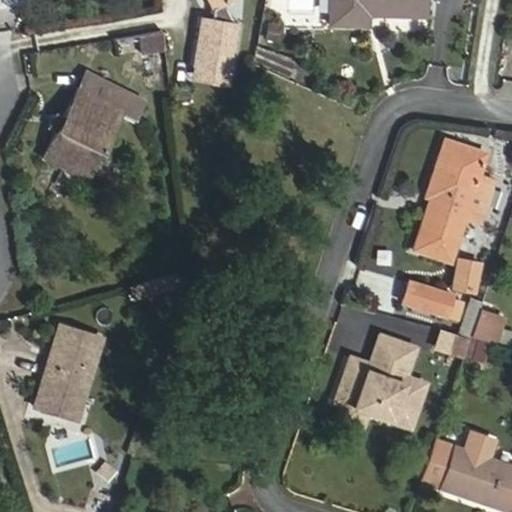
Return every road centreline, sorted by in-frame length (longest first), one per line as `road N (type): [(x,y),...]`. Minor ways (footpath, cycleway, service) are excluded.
road 1 (residential): [(292,511),(268,473),(392,117),(419,94),(511,108)]
road 2 (unknown): [(0,372),(34,497),(47,511)]
